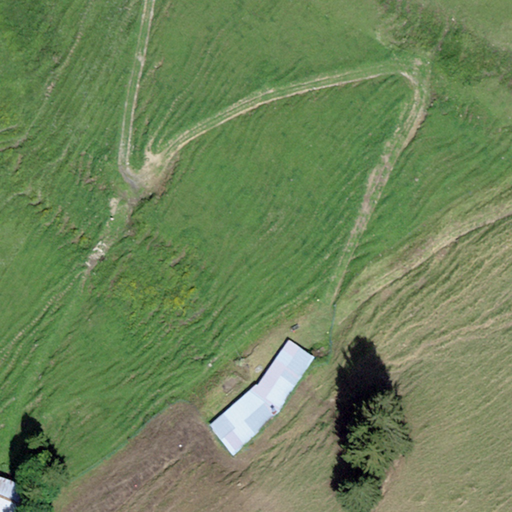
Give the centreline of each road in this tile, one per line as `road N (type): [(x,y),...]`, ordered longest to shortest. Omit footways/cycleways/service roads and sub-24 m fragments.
road 1 (track): [(511,206),(460,225),(357,294),(337,317),(321,316),(420,100),(419,73),(398,66),(259,96),(197,127),(135,182),(127,179),(123,153),(149,0)]
road 2 (track): [(5,452),(12,419),(81,291),(127,179)]
